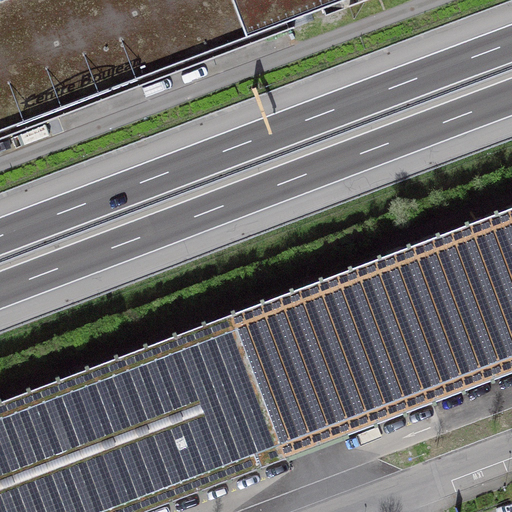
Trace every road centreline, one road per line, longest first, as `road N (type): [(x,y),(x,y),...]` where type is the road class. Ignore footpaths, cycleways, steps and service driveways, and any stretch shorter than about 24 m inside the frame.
road 1 (motorway): [(0,291),(511,100)]
road 2 (motorway): [(511,47),(0,237)]
road 3 (unclassified): [(361,511),(511,454)]
